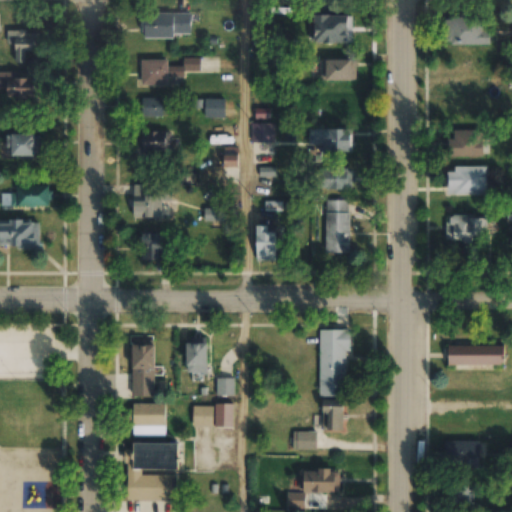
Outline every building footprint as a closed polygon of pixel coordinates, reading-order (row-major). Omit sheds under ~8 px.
[(141,14),(141,39),(190,39),(190,14),(141,14)] [(315,43),(351,43),(351,16),(315,16),(315,43)] [(488,46),(488,32),(482,32),(482,18),(447,18),(447,46),(488,46)] [(11,63),(25,63),(25,51),(38,51),(38,32),(11,32),(11,63)] [(141,85),(182,85),(182,71),(199,71),(199,58),(183,58),(183,67),(168,67),(168,60),(141,60),(141,85)] [(355,61),(319,61),(319,81),(355,81),(355,61)] [(8,78),(8,98),(37,98),(37,78),(8,78)] [(162,117),(162,98),(141,98),(141,117),(162,117)] [(204,118),(225,118),(225,100),(204,100),(204,118)] [(252,142),(275,142),(275,124),(252,124),(252,142)] [(489,139),(482,139),(482,127),(453,127),(453,140),(448,140),(448,157),(489,157),(489,139)] [(352,153),(352,130),(308,130),(308,153),(352,153)] [(140,153),(171,153),(171,132),(140,132),(140,153)] [(39,134),(6,134),(6,156),(39,156),(39,134)] [(486,195),(486,167),(445,167),(445,195),(486,195)] [(351,190),(351,168),(320,168),(320,190),(351,190)] [(134,218),(161,218),(161,201),(171,201),(171,185),(134,185),(134,218)] [(1,193),(1,207),(49,207),(49,186),(16,186),(16,193),(1,193)] [(349,200),(324,200),(324,253),(349,253),(349,200)] [(225,222),(225,208),(203,208),(203,222),(225,222)] [(446,216),(446,243),(472,244),(472,237),(484,237),(484,216),(446,216)] [(0,220),(0,247),(39,248),(39,221),(0,220)] [(276,226),(256,226),(256,261),(276,261),(276,226)] [(163,234),(141,234),(141,262),(163,262),(163,234)] [(318,397),(345,397),(346,331),(319,330),(318,397)] [(208,342),(187,342),(187,374),(208,374),(208,342)] [(154,343),(131,343),(132,397),(155,397),(154,343)] [(503,346),(447,346),(447,366),(503,366),(503,346)] [(217,397),(234,397),(234,379),(217,379),(217,397)] [(342,402),(325,402),(325,408),(335,408),(335,430),(342,430),(342,402)] [(165,437),(165,404),(129,404),(129,437),(165,437)] [(212,427),(212,410),(193,410),(193,427),(212,427)] [(316,451),(316,432),(292,432),(292,451),(316,451)] [(443,468),(478,468),(478,441),(443,441),(443,468)] [(176,500),(176,472),(178,472),(178,444),(125,444),(125,500),(176,500)] [(338,470),(303,470),(303,493),(338,493),(338,470)]
